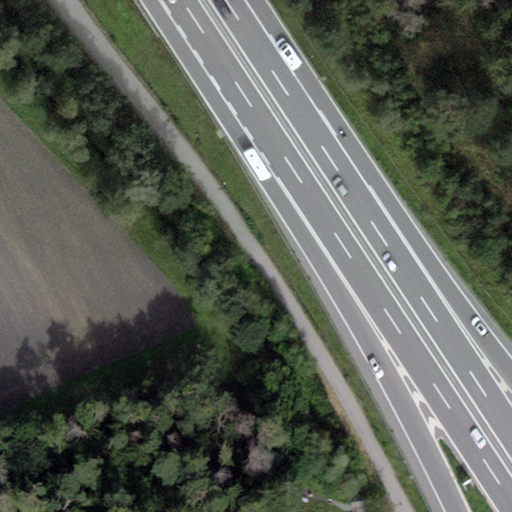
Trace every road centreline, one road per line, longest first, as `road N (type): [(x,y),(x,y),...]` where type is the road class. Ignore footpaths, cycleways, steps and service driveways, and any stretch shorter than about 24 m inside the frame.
road 1 (track): [(74,0),(281,289),(404,511)]
road 2 (trunk): [(240,90),(511,504)]
road 3 (trunk): [(240,90),(275,177),(460,511)]
road 4 (trunk): [(511,436),(273,74)]
road 5 (trunk): [(511,375),(337,139),(273,74)]
